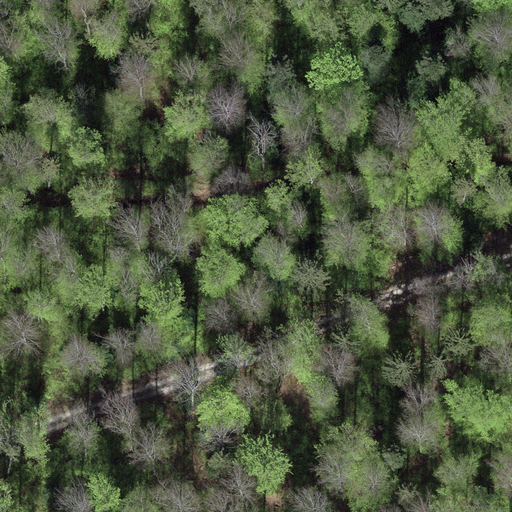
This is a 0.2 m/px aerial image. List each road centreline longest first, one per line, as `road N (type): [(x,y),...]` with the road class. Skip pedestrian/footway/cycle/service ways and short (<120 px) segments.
road 1 (track): [(511,253),(0,438)]
road 2 (track): [(511,158),(385,167),(171,199),(0,210)]
